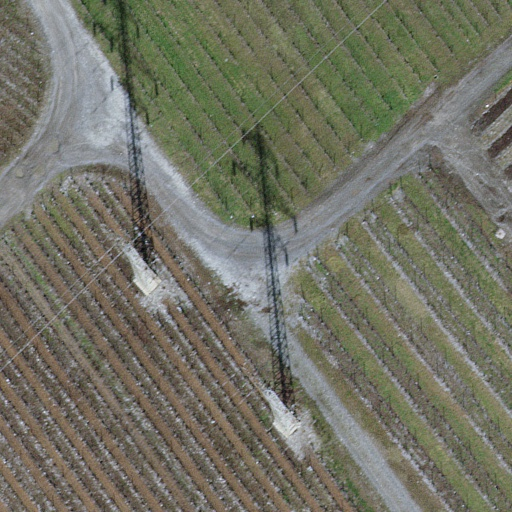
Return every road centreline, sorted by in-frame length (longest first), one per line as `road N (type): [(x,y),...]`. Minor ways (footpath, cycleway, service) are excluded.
road 1 (track): [(401,511),(247,298),(97,114)]
road 2 (track): [(97,114),(0,204)]
road 3 (track): [(43,0),(97,114)]
